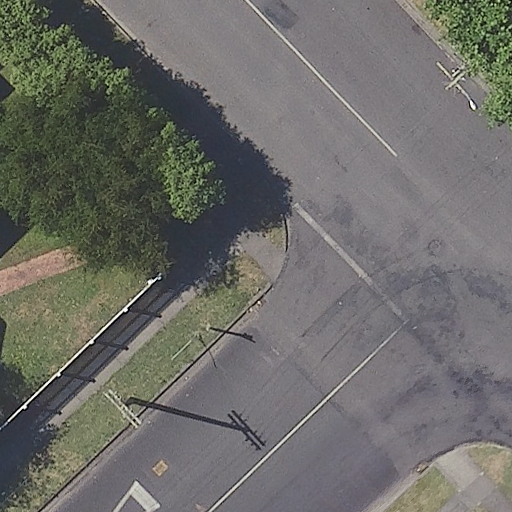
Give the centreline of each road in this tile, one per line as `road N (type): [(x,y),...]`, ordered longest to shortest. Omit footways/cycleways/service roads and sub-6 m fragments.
road 1 (residential): [(484,259),(216,511)]
road 2 (residential): [(238,0),(484,259)]
